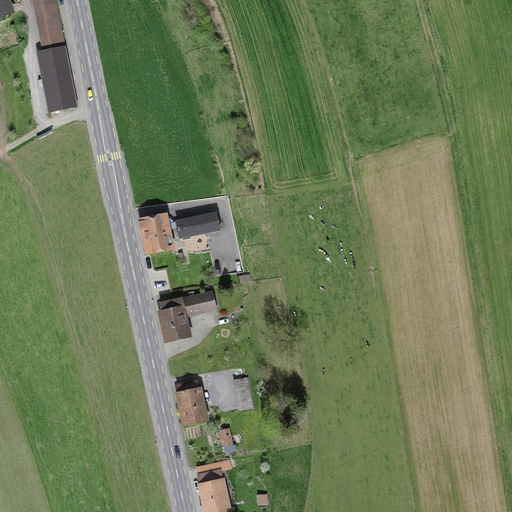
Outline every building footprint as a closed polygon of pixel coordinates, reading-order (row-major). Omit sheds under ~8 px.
[(0,0),(0,21),(16,15),(10,0),(0,0)] [(32,0),(41,46),(65,42),(56,0),(32,0)] [(66,46),(36,52),(48,112),(78,107),(66,46)] [(179,240),(220,231),(216,213),(175,222),(179,240)] [(147,255),(175,251),(170,215),(142,219),(147,255)] [(216,293),(160,303),(168,342),(193,338),(189,317),(219,312),(216,293)] [(239,409),(253,407),(249,377),(234,379),(239,409)] [(203,388),(178,394),(186,428),(211,422),(203,388)] [(223,446),(234,444),(231,427),(219,429),(223,446)] [(219,466),(197,472),(200,484),(223,478),(219,466)] [(226,479),(200,485),(206,511),(233,511),(234,511),(226,479)]
